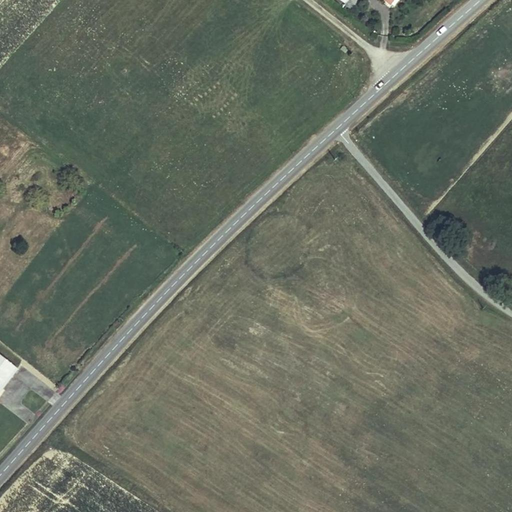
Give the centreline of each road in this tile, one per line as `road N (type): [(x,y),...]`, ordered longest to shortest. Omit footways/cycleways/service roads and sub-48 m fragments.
road 1 (tertiary): [(0,479),(340,126)]
road 2 (unclassified): [(340,126),(453,264),(511,309)]
